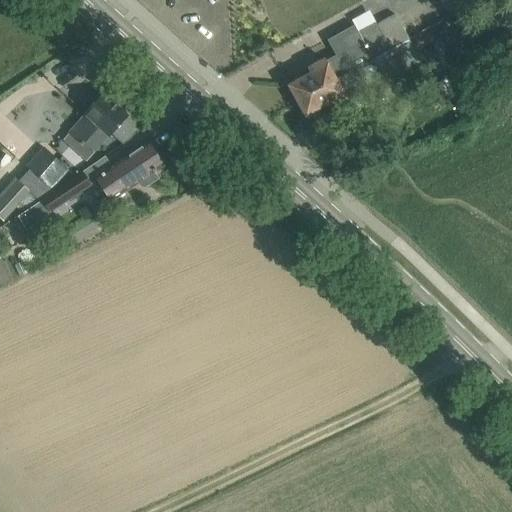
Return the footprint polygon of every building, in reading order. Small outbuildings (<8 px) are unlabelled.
[(441,0),(449,14),(474,0),(441,0)] [(483,35),(502,24),(495,11),(475,22),(483,35)] [(289,85),(297,99),(319,87),(409,39),(395,14),(359,34),(363,41),(324,63),(324,62),(309,70),(310,73),(289,85)] [(319,87),(297,99),(306,115),(328,102),(330,107),(346,98),(345,96),(382,76),(387,85),(436,58),(422,32),(409,39),(319,87)] [(436,94),(430,85),(428,81),(415,88),(423,101),(436,94)] [(103,92),(96,99),(84,112),(86,114),(70,131),(85,144),(87,143),(96,151),(111,133),(123,144),(137,128),(125,118),(128,115),(103,92)] [(113,199),(140,181),(142,184),(148,185),(159,178),(154,171),(164,165),(154,151),(148,142),(110,167),(98,176),(106,189),(113,199)] [(28,168),(53,189),(70,171),(43,147),(26,166),(28,168)] [(60,185),(40,198),(42,200),(51,213),(92,184),(82,171),(75,176),(75,175),(60,185)] [(17,181),(14,178),(0,194),(0,217),(4,221),(18,205),(21,210),(23,213),(30,209),(42,200),(40,198),(19,179),(17,181)] [(12,247),(0,228),(0,248),(2,253),(12,247)]
